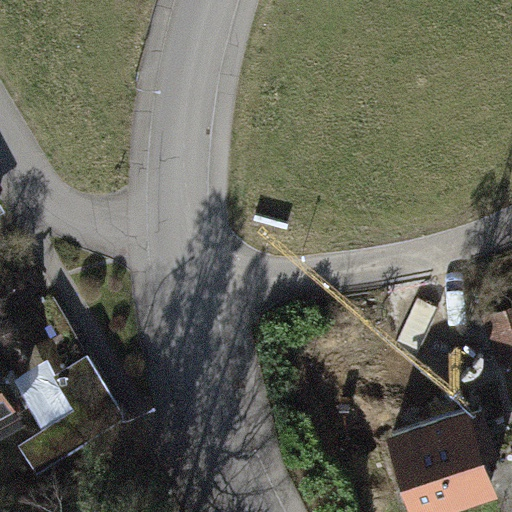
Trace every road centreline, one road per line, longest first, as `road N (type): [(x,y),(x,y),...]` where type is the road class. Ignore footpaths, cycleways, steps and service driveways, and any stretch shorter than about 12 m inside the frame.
road 1 (residential): [(181,258),(263,281),(445,253),(511,226)]
road 2 (residential): [(181,258),(198,363),(252,511)]
road 3 (residential): [(208,0),(180,152),(181,258)]
road 4 (residential): [(181,258),(117,239),(55,205),(0,115)]
